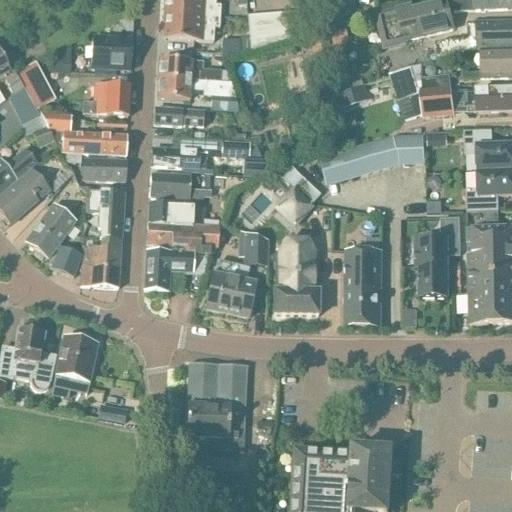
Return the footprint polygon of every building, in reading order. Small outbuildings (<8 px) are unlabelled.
[(164,0),(164,17),(220,19),(220,9),(214,8),(214,0),(164,0)] [(245,12),(244,0),(228,0),(228,12),(245,12)] [(511,0),(451,0),(455,13),(511,11),(511,0)] [(379,18),(386,48),(453,32),(447,4),(413,12),(412,10),(379,18)] [(285,15),(288,45),(301,42),(298,14),(285,15)] [(275,49),(288,45),(285,15),(272,16),(275,49)] [(259,17),(262,53),(275,49),(272,16),(259,17)] [(219,31),(220,19),(164,17),(162,43),(202,44),(212,44),(213,31),(219,31)] [(250,56),(262,53),(259,17),(247,18),(250,56)] [(436,48),(439,63),(477,54),(477,53),(511,51),(511,25),(469,27),(470,41),(436,48)] [(129,74),(131,42),(92,40),(90,71),(129,74)] [(49,52),(50,76),(70,75),(68,50),(49,52)] [(481,82),(511,81),(511,52),(480,54),(481,82)] [(0,80),(20,70),(11,53),(3,58),(0,53),(0,80)] [(203,66),(192,65),(159,63),(157,83),(220,86),(220,75),(202,74),(203,66)] [(24,92),(35,113),(55,102),(35,66),(15,76),(24,92)] [(390,80),(398,104),(419,98),(418,95),(451,92),(450,79),(421,82),(421,69),(413,72),(413,73),(390,80)] [(4,81),(13,98),(24,92),(15,76),(14,75),(4,81)] [(203,100),(211,100),(209,115),(238,117),(238,115),(230,87),(220,86),(157,83),(156,103),(189,105),(190,94),(204,95),(203,100)] [(82,118),(127,120),(129,90),(93,88),(92,106),(82,105),(82,118)] [(511,114),(511,92),(476,94),(477,109),(468,110),(467,94),(451,96),(451,92),(418,95),(419,98),(398,104),(404,123),(422,118),(423,121),(431,120),(431,119),(453,117),(468,116),(468,115),(476,115),(476,116),(511,114)] [(153,129),(181,130),(181,129),(203,130),(203,116),(154,113),(153,129)] [(63,117),(39,116),(56,153),(62,154),(61,156),(62,157),(81,159),(87,159),(117,161),(117,160),(124,160),(125,140),(69,137),(70,119),(63,119),(63,117)] [(32,136),(39,152),(52,146),(46,131),(32,136)] [(417,134),(313,161),(321,189),(425,162),(417,134)] [(477,158),(477,175),(511,173),(511,147),(493,148),(492,134),(464,136),(465,158),(477,158)] [(221,145),(221,160),(248,161),(249,149),(249,146),(221,145)] [(198,172),(205,173),(206,156),(152,153),(151,169),(178,171),(178,170),(198,171),(198,172)] [(0,198),(31,173),(36,169),(25,155),(7,170),(0,161),(0,198)] [(81,159),(62,157),(67,167),(80,168),(81,159)] [(117,161),(87,159),(87,164),(85,163),(84,182),(96,182),(96,184),(123,186),(124,166),(117,165),(117,161)] [(273,174),(310,209),(320,198),(301,181),(289,169),(273,174)] [(54,196),(73,177),(67,171),(48,190),(54,196)] [(0,219),(8,228),(34,205),(36,207),(38,205),(35,202),(38,200),(41,203),(51,194),(31,173),(0,198),(0,219)] [(511,173),(477,175),(478,193),(466,193),(466,215),(499,215),(499,200),(511,199),(511,173)] [(149,202),(200,205),(200,195),(203,195),(204,177),(191,177),(190,180),(150,178),(149,202)] [(98,243),(120,246),(120,237),(121,237),(123,197),(86,196),(85,216),(98,217),(97,236),(98,236),(98,243)] [(148,229),(217,233),(218,224),(203,223),(203,212),(149,209),(148,229)] [(46,263),(75,226),(55,210),(26,247),(36,255),(34,258),(42,264),(44,261),(46,263)] [(313,213),(316,230),(332,227),(329,211),(313,213)] [(209,254),(212,255),(212,253),(216,253),(217,233),(148,229),(147,247),(171,249),(171,252),(209,254)] [(511,230),(467,232),(470,328),(511,326),(511,230)] [(240,269),(265,269),(265,244),(240,236),(240,269)] [(419,271),(448,272),(448,242),(415,243),(416,271),(419,271)] [(81,270),(118,273),(119,254),(120,246),(98,243),(82,243),(81,270)] [(72,280),(81,258),(59,250),(51,272),(72,280)] [(202,278),(209,254),(171,252),(171,256),(146,255),(144,294),(167,295),(168,275),(190,276),(190,277),(202,278)] [(380,330),(381,254),(346,254),(344,329),(380,330)] [(316,257),(277,256),(276,296),(273,296),(273,319),(318,320),(318,296),(315,296),(316,257)] [(204,314),(246,323),(254,288),(245,286),(248,272),(216,265),(213,280),(212,280),(204,314)] [(79,291),(117,293),(118,273),(81,270),(80,270),(79,291)] [(419,302),(448,302),(448,272),(419,271),(419,302)] [(34,394),(35,394),(36,395),(37,395),(38,396),(39,396),(40,396),(41,396),(42,396),(43,395),(44,395),(45,394),(46,394),(47,393),(47,392),(48,392),(48,391),(49,391),(49,390),(49,389),(54,360),(40,357),(43,337),(18,333),(14,353),(2,351),(0,360),(0,380),(12,382),(31,385),(31,386),(31,387),(31,388),(31,389),(31,390),(32,391),(32,392),(33,392),(33,393),(34,394)] [(68,394),(85,398),(97,348),(63,341),(53,383),(50,399),(66,402),(68,394)] [(246,369),(187,367),(184,441),(211,442),(210,454),(242,455),(246,369)] [(127,414),(99,408),(97,422),(124,428),(127,414)] [(290,511),(387,511),(392,453),(352,451),(352,455),(295,451),(290,511)]
